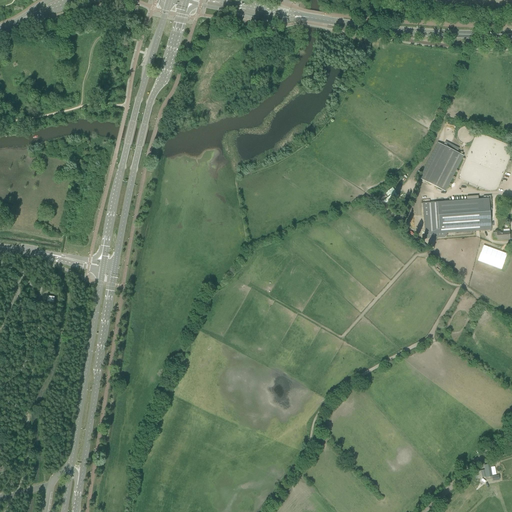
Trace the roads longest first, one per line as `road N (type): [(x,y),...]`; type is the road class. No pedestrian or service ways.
road 1 (track): [(380,36),(374,58),(328,124),(292,155),(234,186),(247,255),(187,346),(136,470),(129,511)]
road 2 (secondary): [(114,269),(149,105),(186,1)]
road 3 (secondary): [(169,0),(137,102),(103,262)]
road 4 (secondary): [(80,481),(114,269)]
road 5 (secondary): [(508,34),(425,33),(297,16)]
road 6 (secondary): [(102,270),(70,470)]
road 7 (unclassified): [(424,511),(511,426)]
